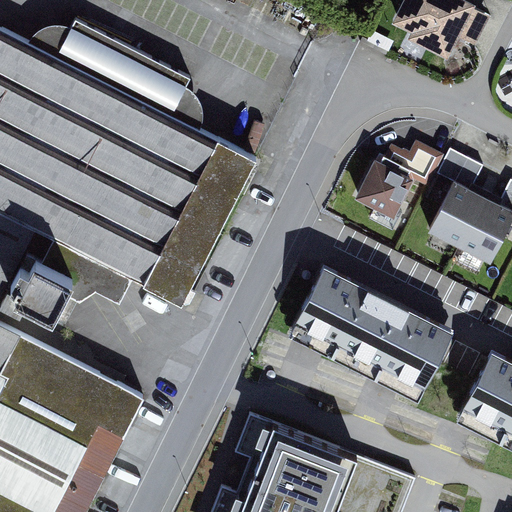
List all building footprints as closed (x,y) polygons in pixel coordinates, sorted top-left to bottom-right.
[(476,1),(474,0),(401,0),(392,20),(411,30),(408,36),(448,56),(458,36),(476,45),(492,14),(474,5),(476,1)] [(28,39),(0,24),(0,207),(36,226),(54,235),(133,275),(183,301),(257,156),(199,126),(203,114),(202,102),(196,92),(187,82),(191,74),(75,15),(71,23),(59,21),(47,23),(37,29),(28,39)] [(427,185),(443,153),(416,139),(410,151),(391,141),(385,153),(379,151),(377,156),(374,155),(354,195),(394,215),(413,178),(427,185)] [(484,163),(450,146),(437,172),(453,180),(429,228),(492,260),(511,219),(511,177),(502,195),(474,182),(484,163)] [(0,207),(0,370),(21,329),(0,318),(0,297),(8,282),(19,260),(36,226),(0,207)] [(133,275),(54,235),(43,257),(74,273),(65,292),(79,299),(96,288),(120,301),(133,275)] [(29,265),(19,260),(8,282),(17,287),(12,296),(53,316),(65,292),(74,273),(43,257),(34,254),(29,265)] [(453,330),(324,264),(289,332),(419,398),(453,330)] [(86,511),(147,393),(21,329),(0,370),(0,371),(7,375),(0,388),(0,397),(88,442),(52,511),(45,511),(0,488),(0,511),(86,511)] [(511,359),(492,349),(457,417),(511,445),(511,359)] [(0,371),(0,488),(45,511),(52,511),(88,442),(0,397),(0,388),(7,375),(0,371)] [(400,511),(415,476),(251,413),(236,450),(251,455),(237,490),(223,485),(212,511),(400,511)]
